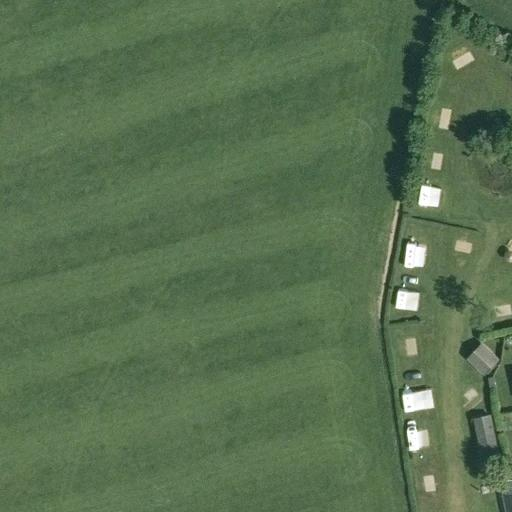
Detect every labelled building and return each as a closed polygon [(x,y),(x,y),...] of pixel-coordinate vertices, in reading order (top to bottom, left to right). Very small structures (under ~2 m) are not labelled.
[(468,39),(450,50),(460,67),(478,56),(468,39)] [(419,197),(434,206),(444,189),(428,180),(419,197)] [(411,264),(428,262),(426,245),(409,247),(411,264)] [(418,307),(417,288),(398,289),(400,308),(418,307)] [(511,301),(498,302),(501,327),(511,325),(511,301)] [(418,358),(420,340),(401,338),(400,356),(418,358)] [(487,341),(473,350),(485,369),(499,360),(487,341)] [(463,401),(476,414),(492,397),(479,384),(463,401)] [(408,409),(437,407),(436,388),(406,391),(408,409)] [(498,454),(490,414),(472,418),(480,458),(498,454)] [(428,469),(415,472),(419,494),(432,492),(428,469)] [(511,511),(511,478),(501,481),(507,511),(511,511)]
